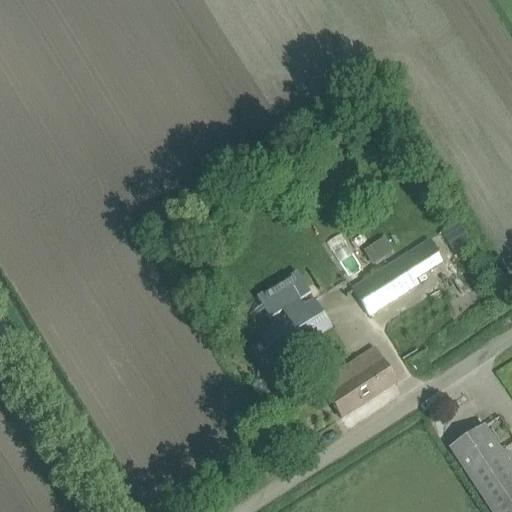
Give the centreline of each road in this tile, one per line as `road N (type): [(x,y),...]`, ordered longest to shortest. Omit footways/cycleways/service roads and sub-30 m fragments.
road 1 (unclassified): [(252,511),(511,339)]
road 2 (track): [(110,511),(0,332)]
road 3 (unknown): [(418,401),(344,296)]
